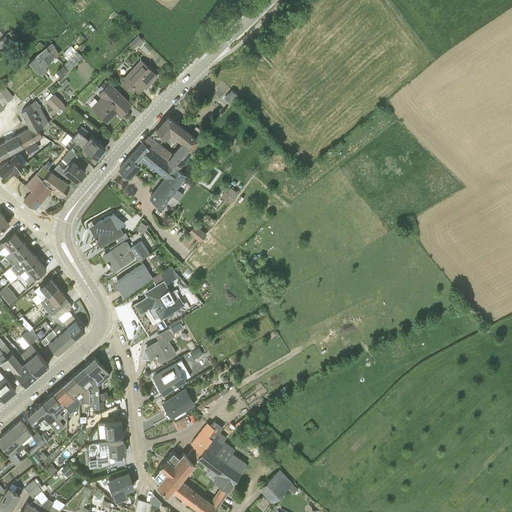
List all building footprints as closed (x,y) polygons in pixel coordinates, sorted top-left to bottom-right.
[(0,47),(16,35),(12,30),(0,39),(0,47)] [(138,35),(130,43),(134,47),(143,39),(138,35)] [(40,51),(45,47),(41,42),(36,47),(40,51)] [(48,46),(56,56),(59,54),(51,44),(48,46)] [(82,56),(71,45),(64,52),(70,58),(69,60),(68,59),(63,64),(57,72),(61,76),(63,74),(63,75),(82,56)] [(47,46),(45,47),(40,51),(29,60),(38,71),(44,66),(56,56),(48,46),(47,46)] [(157,75),(141,60),(140,59),(124,77),(126,78),(122,82),(133,92),(136,88),(139,90),(144,84),(146,86),(157,75)] [(48,70),(44,66),(38,71),(43,75),(48,70)] [(98,89),(101,91),(99,93),(102,96),(92,106),(108,121),(117,111),(120,114),(131,103),(106,80),(98,89)] [(0,89),(0,90),(8,101),(14,96),(4,86),(0,89)] [(224,98),(231,103),(238,94),(232,89),(224,98)] [(0,101),(3,105),(8,101),(0,90),(0,101)] [(54,93),(46,101),(56,111),(57,110),(59,112),(65,106),(63,104),(64,103),(54,93)] [(38,105),(36,103),(35,101),(31,104),(30,103),(21,111),(30,127),(33,125),(35,128),(37,126),(38,128),(42,126),(41,123),(47,119),(39,104),(38,105)] [(174,141),(177,138),(181,141),(182,141),(183,142),(193,150),(201,140),(199,139),(203,134),(195,127),(190,133),(168,114),(155,128),(165,138),(166,138),(169,136),(174,141)] [(25,146),(36,140),(35,139),(43,135),(41,131),(49,123),(47,119),(41,123),(42,126),(38,128),(37,126),(35,128),(33,125),(30,127),(18,133),(24,146),(25,146)] [(110,140),(102,134),(101,133),(97,137),(81,125),(72,137),(73,137),(78,141),(98,156),(110,140)] [(149,146),(177,171),(179,169),(185,160),(191,153),(193,150),(183,142),(182,141),(181,141),(173,153),(165,146),(164,148),(159,144),(165,138),(155,128),(144,141),(149,146)] [(11,152),(24,146),(18,133),(5,140),(11,152)] [(66,145),(71,149),(78,141),(73,137),(66,145)] [(0,157),(11,152),(5,140),(0,142),(0,157)] [(36,140),(25,146),(29,153),(39,147),(36,140)] [(149,146),(144,141),(143,141),(131,155),(137,161),(142,155),(149,146)] [(179,169),(177,171),(149,146),(142,155),(145,157),(167,176),(150,197),(163,207),(165,204),(170,209),(189,183),(184,180),(187,175),(179,169)] [(78,155),(71,149),(63,158),(69,163),(64,170),(57,164),(52,170),(59,176),(61,173),(67,178),(69,175),(76,181),(85,170),(78,164),(74,160),(78,155)] [(0,169),(4,175),(8,171),(10,174),(25,162),(16,152),(0,165),(0,169)] [(185,160),(193,166),(198,158),(191,153),(185,160)] [(140,164),(140,163),(145,157),(142,155),(137,161),(131,155),(119,167),(126,173),(127,172),(130,175),(140,164)] [(42,178),(50,169),(47,167),(44,165),(43,164),(24,187),(29,191),(23,198),(35,206),(52,186),(42,178)] [(52,170),(51,169),(50,170),(50,169),(42,178),(52,186),(62,194),(70,184),(59,176),(52,170)] [(221,195),(230,202),(238,192),(231,187),(227,191),(225,190),(221,195)] [(0,229),(9,221),(0,211),(0,229)] [(126,238),(123,233),(119,225),(123,223),(112,214),(110,215),(101,220),(97,222),(98,225),(92,229),(101,245),(115,237),(118,242),(126,238)] [(141,221),(137,229),(144,232),(148,225),(141,221)] [(194,223),(188,230),(200,241),(206,233),(194,223)] [(10,250),(22,240),(14,230),(0,242),(0,249),(0,250),(6,245),(10,250)] [(20,259),(30,250),(22,240),(10,250),(10,251),(12,249),(19,258),(20,259)] [(122,264),(136,255),(139,260),(150,253),(141,240),(131,247),(131,249),(130,250),(124,241),(112,249),(104,255),(114,270),(122,264)] [(26,268),(38,258),(30,250),(20,259),(19,258),(11,265),(19,274),(26,268)] [(8,259),(13,255),(10,251),(4,256),(8,259)] [(29,283),(46,268),(38,258),(26,268),(31,274),(25,279),(29,283)] [(154,278),(153,277),(144,262),(117,279),(122,287),(120,288),(125,295),(154,278)] [(162,276),(174,269),(171,266),(160,273),(162,276)] [(145,291),(147,295),(134,302),(140,312),(136,315),(144,329),(185,305),(175,289),(171,292),(166,284),(180,276),(174,269),(162,276),(155,281),(157,284),(145,291)] [(44,297),(58,286),(50,277),(35,290),(42,299),(44,297)] [(54,312),(68,300),(65,296),(66,295),(58,286),(44,297),(42,299),(40,300),(44,304),(43,305),(50,312),(53,310),(54,312)] [(58,316),(72,305),(68,300),(54,312),(58,316)] [(58,316),(54,312),(53,310),(50,312),(49,313),(59,324),(53,329),(66,345),(75,337),(62,321),(58,316)] [(75,337),(85,329),(76,319),(72,313),(62,321),(75,337)] [(29,330),(33,327),(22,316),(19,319),(29,330)] [(182,322),(173,327),(175,331),(184,327),(182,322)] [(160,362),(177,353),(173,344),(172,345),(169,339),(175,336),(170,327),(156,334),(157,337),(155,339),(145,344),(142,358),(149,360),(156,356),(160,362)] [(57,352),(66,345),(53,329),(41,339),(45,344),(48,341),(57,352)] [(27,330),(22,334),(30,344),(35,339),(27,330)] [(0,347),(0,348),(5,356),(11,351),(5,344),(0,347)] [(38,373),(49,364),(32,344),(21,354),(38,373)] [(199,346),(190,352),(194,358),(203,353),(199,346)] [(0,360),(5,366),(8,363),(15,370),(22,364),(13,353),(11,351),(5,356),(0,348),(0,360)] [(13,353),(22,364),(15,370),(26,383),(38,373),(21,354),(16,349),(13,353)] [(106,368),(101,363),(95,356),(84,364),(96,377),(100,383),(111,374),(106,368)] [(163,391),(185,378),(178,367),(183,364),(181,360),(154,375),(163,391)] [(100,383),(96,377),(84,364),(75,372),(87,386),(91,382),(93,408),(103,408),(103,400),(99,401),(99,388),(98,385),(100,383)] [(0,370),(0,394),(4,399),(15,389),(0,370)] [(90,402),(89,389),(87,386),(75,372),(64,382),(80,400),(80,402),(90,402)] [(70,412),(80,404),(80,402),(80,400),(64,382),(53,392),(64,405),(65,405),(70,412)] [(171,416),(194,402),(186,388),(163,403),(171,416)] [(106,390),(99,393),(101,399),(109,396),(106,390)] [(58,411),(64,405),(53,392),(43,400),(59,419),(63,416),(58,411)] [(64,425),(59,419),(43,400),(27,414),(34,422),(42,414),(57,431),(64,425)] [(104,411),(105,418),(113,417),(111,410),(104,411)] [(9,428),(20,441),(31,432),(20,419),(9,428)] [(106,435),(123,434),(121,420),(105,421),(106,435)] [(206,445),(212,437),(208,434),(214,426),(208,422),(202,429),(191,443),(194,446),(195,446),(201,451),(206,445)] [(206,445),(215,451),(223,439),(226,436),(214,426),(208,434),(212,437),(206,445)] [(25,447),(20,441),(9,428),(0,436),(0,440),(8,450),(9,450),(13,453),(9,457),(16,465),(21,461),(13,453),(17,450),(19,452),(25,447)] [(40,445),(45,441),(41,436),(37,432),(32,436),(38,443),(40,445)] [(45,441),(49,437),(45,432),(41,436),(45,441)] [(231,453),(235,448),(223,439),(215,451),(206,445),(201,451),(197,456),(198,457),(219,472),(214,479),(223,485),(221,489),(225,494),(246,463),(231,453)] [(109,454),(125,452),(123,440),(99,442),(100,454),(97,455),(98,465),(109,463),(109,454)] [(173,451),(168,457),(167,457),(160,465),(160,466),(154,472),(159,479),(157,482),(168,492),(172,488),(179,479),(195,462),(198,457),(197,456),(201,451),(195,446),(194,446),(187,455),(184,452),(180,456),(173,451)] [(56,468),(51,463),(47,468),(52,473),(56,468)] [(67,464),(61,470),(67,476),(73,470),(67,464)] [(287,488),(292,483),(293,482),(280,468),(259,488),(268,497),(272,502),(274,500),(287,488)] [(122,489),(133,486),(128,472),(109,479),(115,498),(124,496),(122,489)] [(29,492),(38,484),(37,483),(34,479),(24,487),(29,492)] [(195,492),(195,491),(179,479),(172,488),(187,500),(189,501),(195,492)] [(297,488),(292,483),(287,488),(292,493),(297,488)] [(33,497),(42,490),(38,484),(29,492),(33,497)] [(20,493),(23,489),(18,486),(15,490),(9,487),(0,501),(0,503),(7,508),(12,501),(14,502),(20,494),(20,493)] [(98,489),(93,494),(99,499),(104,494),(98,489)] [(205,511),(211,511),(220,500),(218,500),(215,498),(210,502),(195,492),(189,501),(205,511)] [(34,511),(37,508),(48,498),(47,497),(41,503),(37,497),(30,503),(26,501),(19,511),(34,511)] [(55,511),(64,505),(55,499),(54,501),(48,498),(37,508),(34,511),(55,511)] [(141,511),(145,500),(138,498),(135,509),(141,511)] [(143,511),(147,511),(151,502),(145,500),(141,511),(143,511)]
